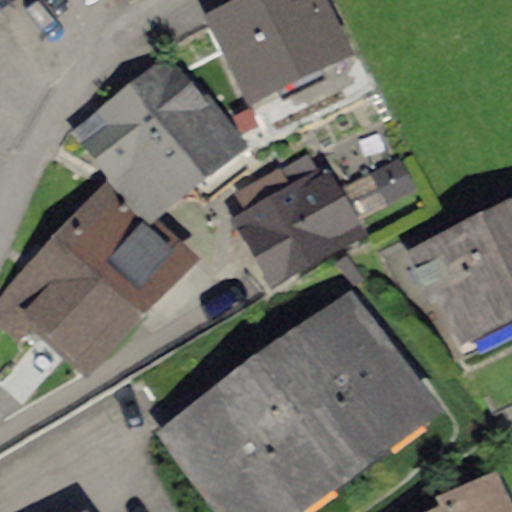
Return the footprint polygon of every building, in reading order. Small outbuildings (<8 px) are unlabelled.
[(0,0),(11,20),(47,0),(0,0)] [(347,64),(321,0),(229,0),(209,8),(247,103),(347,64)] [(149,88),(65,146),(125,232),(209,175),(149,88)] [(329,165),(225,219),(265,298),(370,245),(329,165)] [(511,207),(404,260),(460,373),(511,347),(511,207)] [(66,208),(0,299),(0,321),(90,385),(165,278),(66,208)] [(282,511),(415,415),(345,319),(183,437),(238,511),(282,511)] [(443,511),(495,511),(485,489),(442,509),(443,511)]
